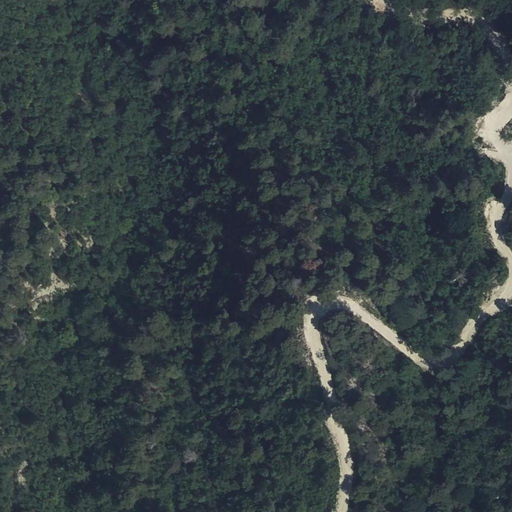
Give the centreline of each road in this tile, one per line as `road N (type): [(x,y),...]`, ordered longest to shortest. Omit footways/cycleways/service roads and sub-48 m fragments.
road 1 (track): [(511,290),(445,360),(427,364),(359,303),(339,300),(320,311),(316,331),(346,450),(343,511)]
road 2 (track): [(400,0),(478,17),(511,52)]
